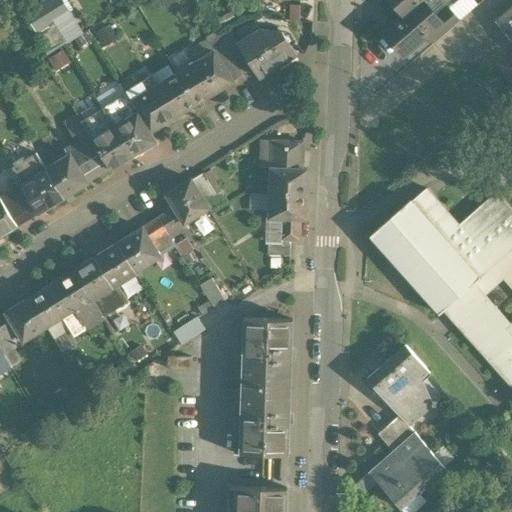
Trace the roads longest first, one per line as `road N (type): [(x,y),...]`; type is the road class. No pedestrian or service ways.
road 1 (residential): [(339,81),(317,511)]
road 2 (residential): [(0,278),(295,87),(339,81)]
